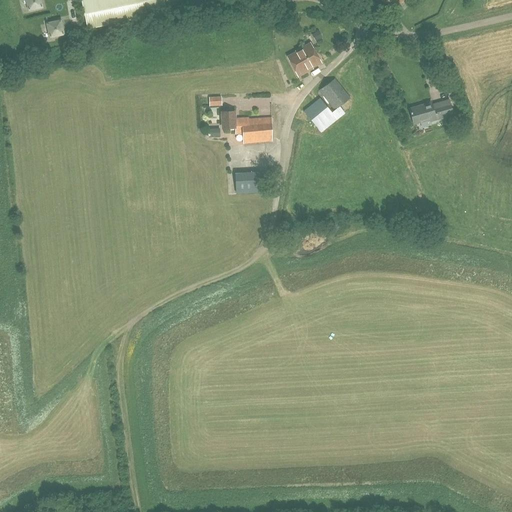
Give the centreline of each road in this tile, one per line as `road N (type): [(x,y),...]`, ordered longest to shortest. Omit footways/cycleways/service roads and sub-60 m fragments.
road 1 (unclassified): [(265,242),(297,104),(368,28)]
road 2 (track): [(131,323),(253,260),(265,242)]
road 3 (track): [(131,323),(37,417)]
